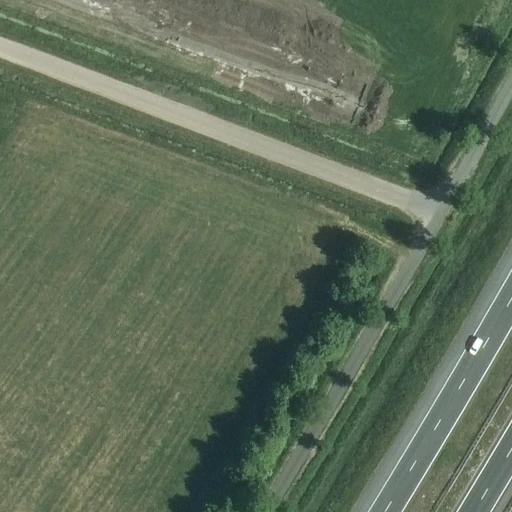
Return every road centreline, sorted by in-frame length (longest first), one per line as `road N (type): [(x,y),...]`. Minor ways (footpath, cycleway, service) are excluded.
road 1 (unclassified): [(265,511),(511,79)]
road 2 (motorway): [(511,293),(381,511)]
